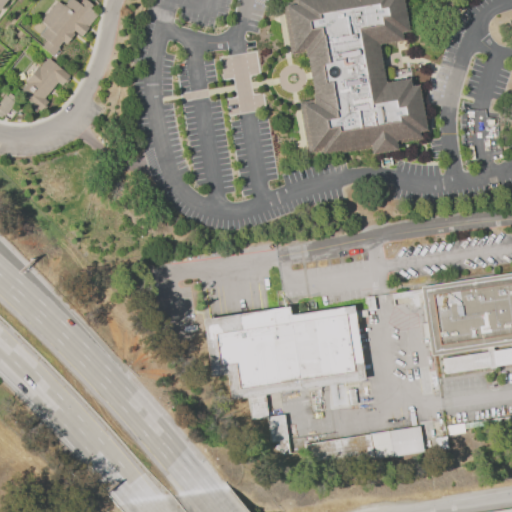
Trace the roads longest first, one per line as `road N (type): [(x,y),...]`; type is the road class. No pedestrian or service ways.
road 1 (residential): [(511,220),(212,267)]
road 2 (motorway): [(143,418),(0,246)]
road 3 (motorway): [(0,348),(144,503)]
road 4 (motorway): [(143,418),(0,276)]
